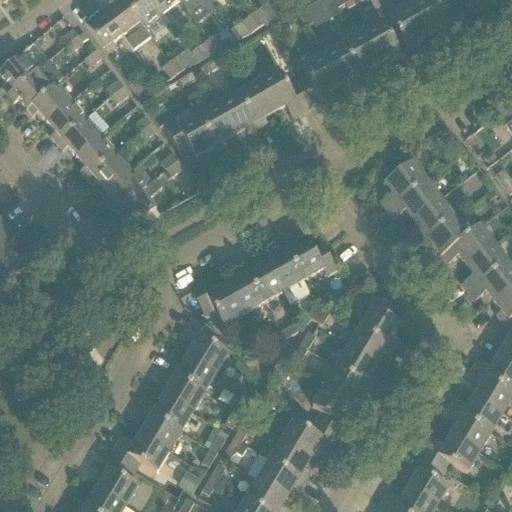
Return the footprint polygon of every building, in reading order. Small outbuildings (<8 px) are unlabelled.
[(120,0),(102,14),(132,54),(150,41),(143,31),(120,0)] [(161,17),(148,0),(120,0),(143,31),(161,17)] [(148,0),(161,17),(179,4),(176,0),(148,0)] [(206,1),(204,0),(176,0),(179,4),(187,15),(206,1)] [(329,0),(336,11),(344,7),(339,0),(329,0)] [(439,38),(448,32),(429,0),(424,0),(408,9),(425,39),(436,33),(439,38)] [(429,0),(448,32),(457,27),(454,22),(465,16),(455,0),(429,0)] [(492,18),(481,0),(455,0),(465,16),(475,10),(483,23),(492,18)] [(481,0),(492,18),(501,12),(499,7),(509,1),(508,0),(481,0)] [(276,22),(266,8),(255,15),(248,20),(257,32),(264,27),(266,29),(276,22)] [(408,55),(418,50),(415,45),(425,39),(408,9),(388,21),(398,38),(408,55)] [(300,14),(296,16),(304,30),(311,26),(303,12),(300,14)] [(106,58),(115,52),(111,47),(121,40),(102,14),(83,28),(106,58)] [(250,37),(257,32),(248,20),(241,25),(250,37)] [(391,65),(401,59),(381,25),(361,37),(377,66),(388,60),(391,65)] [(72,33),(60,42),(66,49),(77,40),(72,33)] [(217,55),(224,49),(215,37),(208,43),(217,55)] [(361,82),(370,77),(367,72),(377,66),(361,37),(341,48),(361,82)] [(77,40),(66,49),(72,57),(83,49),(82,47),(77,40)] [(210,60),(217,55),(208,43),(201,48),(210,60)] [(20,56),(0,73),(0,81),(5,88),(0,92),(7,99),(48,64),(33,46),(20,56)] [(351,88),(361,82),(341,48),(321,59),(338,89),(348,83),(351,88)] [(221,69),(235,61),(230,54),(216,62),(221,69)] [(89,70),(101,62),(96,55),(84,63),(89,70)] [(311,111),(330,99),(328,95),(338,89),(321,59),(301,71),(306,80),(296,86),(311,111)] [(177,77),(184,72),(175,60),(168,65),(177,77)] [(207,77),(221,69),(216,62),(203,69),(207,77)] [(55,88),(63,81),(48,64),(7,99),(13,106),(17,102),(26,112),(51,91),(50,91),(55,87),(55,88)] [(170,82),(177,77),(168,65),(161,70),(170,82)] [(287,91),(277,74),(257,86),(273,115),(284,109),(291,122),(311,111),(296,86),(287,91)] [(181,92),(195,84),(191,76),(177,84),(181,92)] [(111,100),(123,91),(117,84),(105,93),(111,100)] [(138,101),(145,96),(136,84),(129,89),(138,101)] [(257,131),(266,126),(263,121),(273,115),(257,86),(237,97),(257,131)] [(70,105),(55,88),(55,87),(50,91),(51,91),(26,112),(32,120),(37,116),(46,126),(70,105)] [(116,107),(128,98),(123,91),(111,100),(116,107)] [(248,137),(257,131),(237,97),(217,108),(234,138),(245,132),(248,137)] [(56,147),(85,122),(70,105),(46,126),(47,127),(54,136),(50,140),(52,143),(56,147)] [(511,106),(496,118),(511,139),(511,106)] [(217,154),(226,149),(224,144),(234,138),(217,108),(197,120),(217,154)] [(217,154),(197,120),(177,131),(174,126),(164,132),(179,157),(188,151),(194,161),(205,154),(208,159),(217,154)] [(138,137),(150,128),(145,121),(133,130),(138,137)] [(75,160),(100,139),(85,122),(56,147),(62,154),(67,150),(75,160)] [(143,144),(155,135),(150,128),(138,137),(143,144)] [(85,182),(114,157),(100,139),(75,160),(84,171),(79,174),(85,182)] [(456,159),(464,153),(456,144),(448,150),(456,159)] [(488,154),(481,159),(486,166),(493,161),(488,154)] [(105,195),(129,174),(114,157),(85,182),(92,189),(96,185),(105,195)] [(165,174),(177,165),(172,158),(160,167),(165,174)] [(170,180),(182,172),(177,165),(165,174),(170,180)] [(386,214),(426,184),(411,166),(384,187),(392,197),(380,206),(386,214)] [(502,173),(494,179),(501,189),(510,182),(502,173)] [(115,216),(144,191),(139,185),(129,174),(105,195),(113,205),(109,209),(115,216)] [(130,234),(155,213),(147,204),(161,191),(154,182),(144,191),(115,216),(130,234)] [(508,198),(511,195),(511,185),(510,182),(501,189),(508,198)] [(412,223),(439,203),(426,184),(386,214),(393,223),(405,214),(412,223)] [(491,193),(485,198),(489,204),(495,199),(491,193)] [(414,250),(453,221),(439,203),(412,223),(419,233),(407,242),(414,250)] [(439,259),(466,239),(466,238),(453,221),(414,250),(420,259),(432,250),(439,259)] [(0,262),(8,255),(1,246),(12,236),(10,234),(5,228),(0,232),(0,262)] [(465,269),(492,248),(478,230),(466,238),(466,239),(439,259),(446,268),(458,259),(465,269)] [(311,252),(305,243),(294,249),(292,244),(282,249),(302,284),(323,272),(326,277),(335,272),(328,259),(321,247),(311,252)] [(506,266),(492,248),(465,269),(472,279),(461,287),(467,296),(506,266)] [(276,260),(265,266),(282,295),(290,308),(310,297),(302,284),(282,249),(273,255),(276,260)] [(42,272),(27,255),(16,264),(8,255),(0,262),(0,293),(13,282),(20,291),(42,272)] [(282,295),(265,266),(255,272),(252,267),(242,272),(262,307),(282,295)] [(493,305),(511,290),(511,274),(506,266),(467,296),(474,305),(485,296),(493,305)] [(243,318),(262,307),(242,272),(233,278),(236,282),(226,288),(243,318)] [(215,294),(208,281),(188,293),(203,318),(212,312),(222,329),(243,318),(226,288),(215,294)] [(48,303),(52,300),(57,295),(50,287),(41,294),(48,303)] [(506,332),(511,331),(511,290),(493,305),(500,315),(495,318),(506,332)] [(370,312),(359,331),(393,352),(398,343),(393,340),(400,329),(391,323),(396,314),(371,299),(365,309),(370,312)] [(314,324),(322,311),(315,306),(306,320),(314,324)] [(321,329),(329,315),(322,311),(314,324),(321,329)] [(215,377),(227,357),(210,347),(215,337),(191,323),(179,342),(192,350),(186,360),(215,377)] [(283,343),(297,335),(293,328),(279,335),(283,343)] [(382,358),(387,361),(393,352),(359,331),(347,351),(376,368),(382,358)] [(511,370),(511,331),(506,332),(497,348),(502,350),(496,361),(511,370)] [(270,351),(283,343),(279,335),(265,343),(270,351)] [(307,353),(315,339),(307,335),(299,349),(307,353)] [(299,367),(307,353),(299,349),(291,362),(299,367)] [(347,351),(335,370),(369,391),(375,382),(370,379),(376,368),(347,351)] [(215,377),(186,360),(180,370),(175,367),(169,377),(203,397),(215,377)] [(511,397),(511,370),(496,361),(490,371),(477,364),(471,373),(511,397)] [(335,371),(323,390),(353,408),(359,397),(364,400),(369,391),(335,371)] [(478,389),(472,400),(501,417),(511,399),(511,397),(471,373),(466,382),(478,389)] [(191,417),(203,397),(169,377),(164,386),(168,389),(162,399),(191,417)] [(323,390),(311,410),(305,420),(315,425),(340,440),(351,421),(346,418),(353,408),(323,390)] [(191,417),(162,399),(156,409),(151,406),(146,416),(180,436),(191,417)] [(239,419),(247,405),(240,400),(232,414),(239,419)] [(501,417),(472,400),(466,410),(453,403),(448,412),(490,437),(501,417)] [(478,457),(490,437),(448,412),(442,421),(455,429),(449,439),(478,457)] [(231,432),(239,419),(232,414),(223,427),(231,432)] [(168,456),(180,436),(146,416),(140,425),(145,428),(139,438),(168,456)] [(340,440),(315,425),(309,434),(292,424),(280,445),(309,462),(315,452),(328,459),(340,440)] [(240,447),(248,433),(240,429),(232,442),(240,447)] [(168,456),(139,438),(132,448),(120,441),(108,460),(134,475),(140,465),(157,475),(168,456)] [(216,457),(224,444),(216,439),(208,453),(216,457)] [(478,457),(449,439),(443,449),(430,442),(418,461),(443,476),(449,467),(466,477),(478,457)] [(232,442),(224,456),(231,460),(234,456),(241,460),(246,451),(240,447),(232,442)] [(280,445),(268,464),(302,484),(308,475),(303,472),(309,462),(280,445)] [(208,471),(216,457),(208,453),(200,467),(208,471)] [(125,510),(137,490),(128,485),(134,475),(108,460),(97,479),(101,482),(95,492),(125,510)] [(437,486),(443,476),(418,461),(407,480),(412,483),(405,493),(435,511),(447,491),(437,486)] [(297,494),(302,484),(268,464),(256,484),(286,501),(292,491),(297,494)] [(216,486),(224,472),(217,468),(208,481),(216,486)] [(190,476),(181,492),(184,494),(191,498),(200,483),(190,476)] [(208,499),(216,486),(208,481),(200,495),(208,499)] [(256,484),(245,503),(259,511),(280,511),(286,501),(256,484)] [(123,511),(125,510),(95,492),(89,503),(84,500),(79,509),(83,511),(123,511)] [(433,511),(435,511),(405,493),(399,504),(387,496),(381,505),(391,511),(433,511)] [(189,511),(193,507),(186,502),(179,511),(189,511)] [(259,511),(245,503),(239,511),(259,511)]
